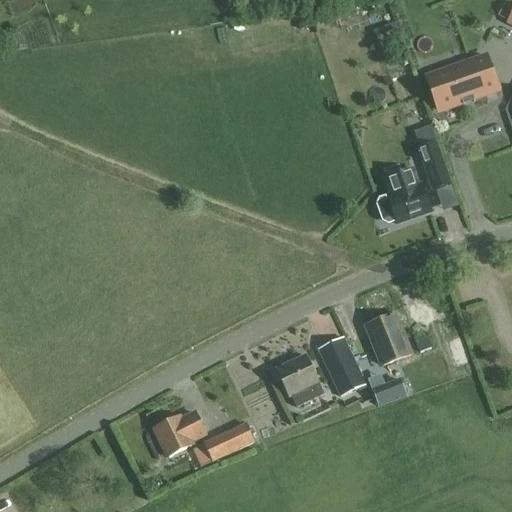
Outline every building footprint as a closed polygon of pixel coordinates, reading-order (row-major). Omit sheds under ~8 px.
[(390,60),(393,71),(408,68),(406,57),(390,60)] [(433,81),(444,111),(462,104),(463,107),(464,106),(463,103),(472,99),(473,103),(475,103),(474,100),(498,92),(486,58),(449,71),(451,75),(433,81)] [(424,134),(434,130),(420,97),(410,101),(424,134)] [(471,122),(481,156),(490,154),(480,119),(471,122)] [(437,144),(421,150),(436,191),(451,186),(437,144)] [(432,213),(423,186),(418,188),(412,171),(386,180),(392,197),(387,198),(397,226),(432,213)] [(268,223),(265,232),(285,239),(288,230),(268,223)] [(382,368),(412,356),(396,315),(365,328),(377,359),(379,358),(382,368)] [(341,400),(368,387),(344,338),(317,351),(341,400)] [(318,385),(319,385),(306,357),(276,372),(289,399),(291,398),(296,409),(324,397),(318,385)] [(400,383),(384,389),(389,402),(405,395),(400,383)] [(166,423),(158,427),(158,429),(154,431),(167,459),(193,447),(191,443),(206,437),(195,415),(181,422),(179,419),(167,425),(166,423)] [(256,444),(247,426),(205,445),(214,463),(256,444)]
